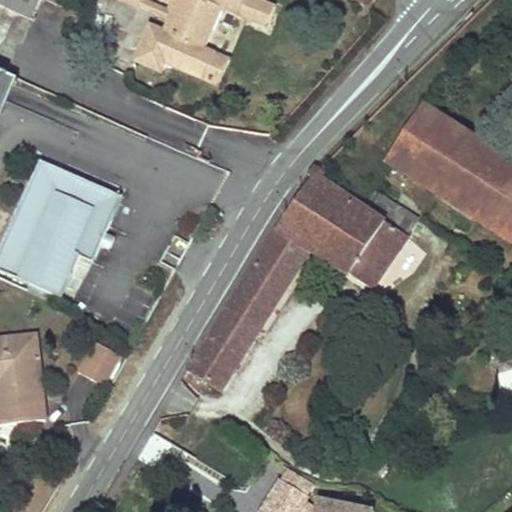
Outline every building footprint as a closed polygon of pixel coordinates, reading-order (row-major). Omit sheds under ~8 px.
[(0,0),(0,7),(30,21),(39,0),(0,0)] [(176,0),(163,30),(150,24),(146,34),(172,46),(165,63),(203,79),(214,53),(203,48),(206,41),(220,8),(237,14),(266,26),(274,5),(261,0),(176,0)] [(373,0),(354,0),(368,9),(373,0)] [(0,24),(0,38),(28,51),(34,40),(0,24)] [(172,46),(146,34),(133,61),(161,74),(165,63),(172,46)] [(229,59),(214,53),(203,79),(218,85),(229,59)] [(0,123),(20,78),(0,69),(0,123)] [(511,164),(424,108),(387,165),(511,244),(511,164)] [(12,230),(4,248),(0,256),(0,269),(30,283),(56,296),(74,254),(92,262),(120,198),(42,163),(16,220),(10,217),(6,227),(12,230)] [(312,180),(277,231),(310,251),(372,291),(419,220),(371,191),(360,208),(320,183),(324,177),(318,172),(312,169),(307,177),(312,180)] [(277,231),(252,271),(284,293),(310,251),(277,231)] [(284,293),(252,271),(227,310),(247,322),(241,331),(249,348),(284,293)] [(27,291),(52,303),(56,296),(30,283),(27,291)] [(187,373),(220,394),(249,348),(241,331),(247,322),(227,310),(187,373)] [(38,346),(28,337),(19,338),(39,358),(38,346)] [(0,427),(47,422),(39,358),(19,338),(0,340),(0,427)] [(78,374),(91,382),(104,389),(122,358),(95,343),(78,374)] [(200,458),(240,489),(263,459),(222,428),(200,458)] [(401,455),(392,447),(373,473),(382,480),(401,455)] [(307,498),(280,481),(260,511),(298,511),(304,503),(307,498)] [(316,500),(314,509),(314,511),(373,511),(316,500)] [(304,503),(298,511),(314,511),(314,509),(304,503)]
